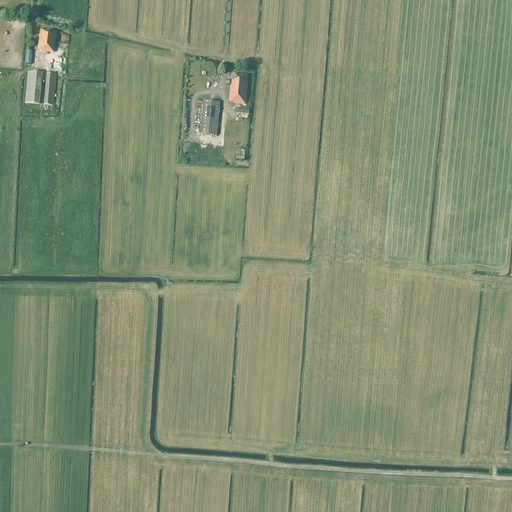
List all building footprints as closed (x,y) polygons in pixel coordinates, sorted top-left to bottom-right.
[(39,35),(37,50),(41,51),(54,53),(56,32),(40,30),(39,35)] [(51,64),(51,72),(61,72),(62,65),(51,64)] [(38,105),(41,73),(28,72),(25,103),(38,105)] [(56,75),(47,74),(44,105),(53,106),(56,75)] [(231,80),(226,80),(226,83),(231,84),(229,102),(233,103),(233,104),(246,105),(248,83),(248,76),(232,75),(231,80)] [(217,136),(220,102),(204,101),(200,134),(217,136)] [(230,124),(226,124),(226,138),(228,138),(228,141),(236,141),(236,121),(230,121),(230,124)]
